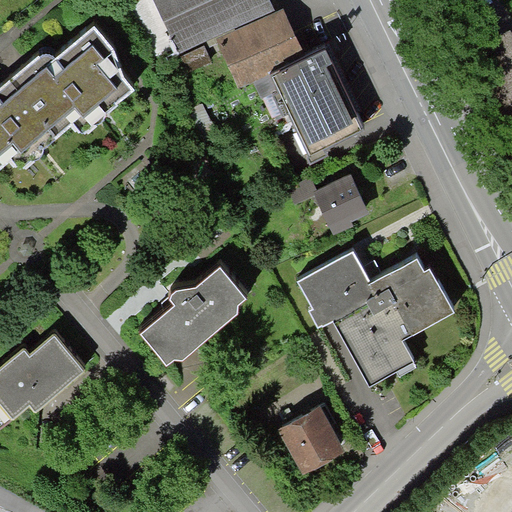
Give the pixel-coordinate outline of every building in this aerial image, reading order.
[(153,0),(179,53),(274,8),(270,0),(153,0)] [(272,74),(307,57),(284,8),(217,39),(240,88),(254,82),(272,74)] [(115,49),(95,26),(56,58),(54,56),(52,55),(50,54),(48,54),(46,53),(44,54),(42,55),(40,56),(39,55),(0,87),(0,169),(12,159),(20,169),(30,160),(32,160),(34,160),(37,160),(40,159),(42,157),(43,155),(43,153),(44,152),(44,149),(74,124),(83,134),(94,125),(95,125),(97,125),(99,124),(101,123),(103,122),(105,120),(106,117),(106,113),(136,90),(124,77),(115,49)] [(511,29),(466,51),(511,137),(511,29)] [(212,60),(204,44),(180,56),(188,72),(212,60)] [(324,148),(363,128),(324,48),(307,57),(272,74),(279,90),(291,113),(311,155),(308,158),(311,164),(328,155),(324,148)] [(272,74),(254,82),(262,99),(263,98),(279,90),(272,74)] [(279,90),(263,98),(272,118),(274,117),(276,121),(291,113),(279,90)] [(369,213),(351,174),(317,190),(314,191),(315,195),(335,235),(354,226),(352,221),(369,213)] [(317,190),(311,176),(287,187),(295,204),(315,195),(314,191),(317,190)] [(353,251),(296,281),(312,308),(308,310),(318,328),(323,326),(323,327),(333,322),(369,387),(415,361),(403,340),(454,313),(429,268),(425,271),(418,258),(371,282),(353,251)] [(247,299),(220,267),(197,286),(177,290),(171,294),(170,300),(174,306),(140,334),(167,366),(174,360),(183,360),(238,314),(239,305),(247,299)] [(84,370),(54,335),(30,355),(24,349),(0,368),(0,401),(14,418),(30,405),(35,411),(84,370)] [(321,406),(279,429),(305,475),(347,452),(321,406)]
